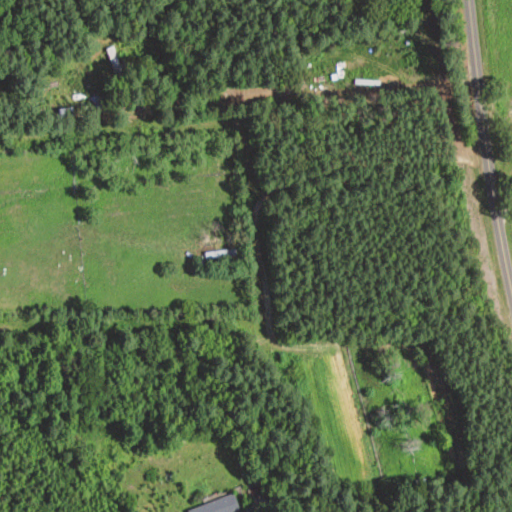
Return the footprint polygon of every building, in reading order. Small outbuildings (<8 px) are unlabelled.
[(106,49),(115,77),(122,75),(113,47),(106,49)] [(46,62),(46,73),(56,73),(56,62),(46,62)] [(88,110),(101,109),(100,97),(87,98),(88,110)] [(56,110),(58,118),(70,116),(69,108),(56,110)] [(186,511),(238,511),(233,495),(186,510),(186,511)]
